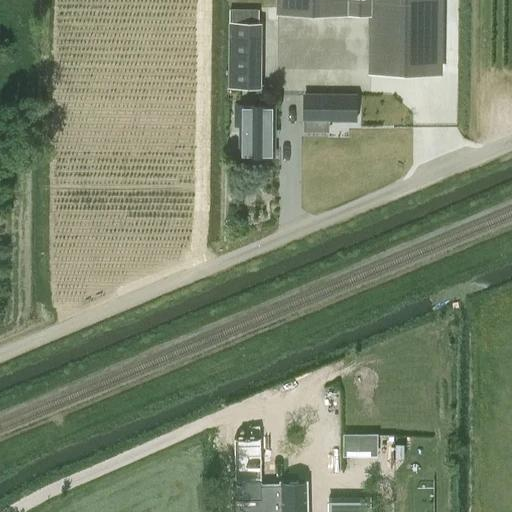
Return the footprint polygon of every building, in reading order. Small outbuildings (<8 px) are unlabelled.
[(378,72),(439,73),(439,0),(279,0),(279,12),(348,13),(379,15),(378,72)] [(230,21),(228,21),(228,87),(261,87),(262,22),(259,22),(259,10),(230,9),(230,21)] [(364,94),(301,94),(301,124),(364,125),(364,94)] [(239,155),(273,155),(273,104),(235,104),(235,125),(240,125),(239,155)] [(260,497),(260,480),(260,436),(233,437),(233,480),(234,480),(234,497),(234,511),(301,511),(302,499),(288,499),(288,498),(260,497)] [(328,494),(327,511),(333,511),(368,511),(369,495),(328,494)]
